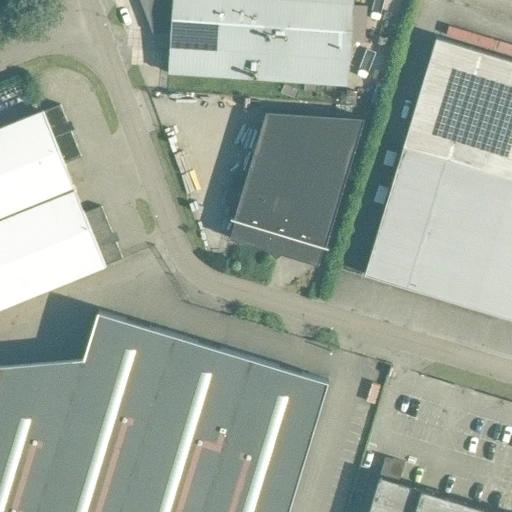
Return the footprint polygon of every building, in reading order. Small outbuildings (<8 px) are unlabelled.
[(171,33),(168,72),(349,84),(352,41),(364,42),(367,7),(354,6),(354,0),(144,0),(144,5),(146,5),(146,14),(153,32),(171,33)] [(370,254),(365,273),(511,317),(511,59),(437,36),(404,145),(370,254)] [(0,127),(0,217),(75,187),(65,162),(82,156),(61,104),(44,111),(43,109),(0,127)] [(281,253),(319,264),(324,245),(326,245),(365,117),(266,110),(234,218),(236,219),(230,237),(262,247),(265,248),(268,249),(271,251),(274,254),(275,255),(276,257),(281,253)] [(75,187),(0,217),(0,308),(106,265),(106,264),(123,257),(102,205),(85,212),(75,187)] [(0,379),(0,511),(288,511),(329,379),(99,309),(71,401),(0,379)] [(505,511),(379,475),(368,511),(505,511)]
